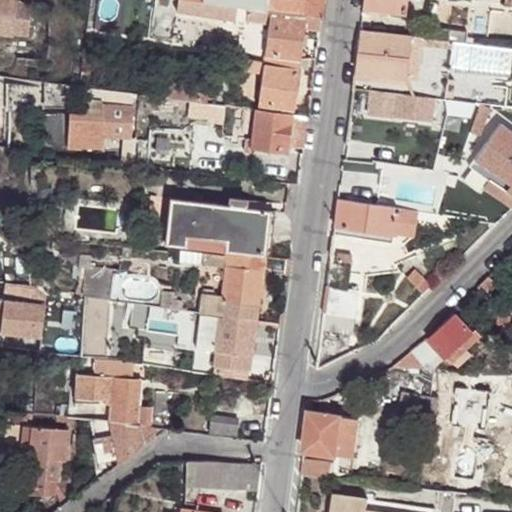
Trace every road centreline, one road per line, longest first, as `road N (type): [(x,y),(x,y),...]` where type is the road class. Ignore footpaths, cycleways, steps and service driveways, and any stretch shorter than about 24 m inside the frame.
road 1 (residential): [(291,387),(340,0)]
road 2 (residential): [(511,236),(361,370),(291,387)]
road 3 (residential): [(65,511),(168,437),(283,457)]
